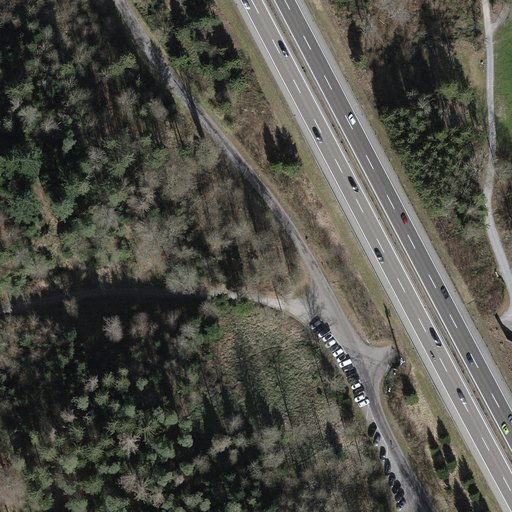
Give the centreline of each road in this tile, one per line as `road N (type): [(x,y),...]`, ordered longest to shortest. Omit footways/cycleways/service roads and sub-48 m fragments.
road 1 (motorway): [(251,0),(511,493)]
road 2 (motorway): [(511,430),(285,0)]
road 3 (unclassified): [(120,0),(151,55),(280,212),(364,366)]
road 4 (track): [(328,300),(301,306),(118,292),(0,309)]
road 5 (track): [(511,297),(491,221),(489,32)]
road 6 (unclassified): [(364,366),(378,417),(432,511)]
road 7 (unclassified): [(364,366),(511,324)]
